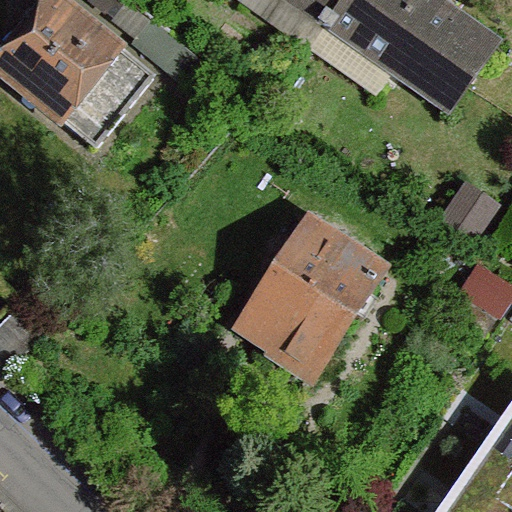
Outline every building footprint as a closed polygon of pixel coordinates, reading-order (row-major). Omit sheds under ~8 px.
[(57,0),(53,0),(0,66),(0,69),(65,124),(123,53),(57,0)] [(241,0),(312,48),(329,25),(347,0),(241,0)] [(429,0),(347,0),(329,25),(452,112),(497,47),(429,0)] [(156,80),(123,53),(65,124),(100,152),(156,80)] [(307,235),(256,312),(288,334),(272,362),(310,387),(379,282),(307,235)] [(48,336),(22,312),(0,333),(0,361),(10,373),(48,336)] [(511,418),(490,451),(511,466),(511,418)] [(511,511),(511,466),(490,451),(447,511),(511,511)]
